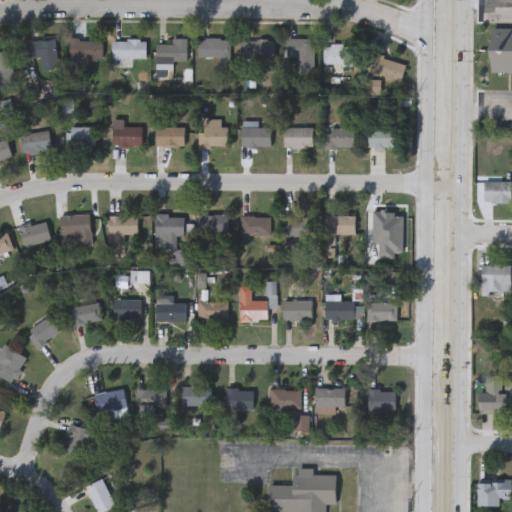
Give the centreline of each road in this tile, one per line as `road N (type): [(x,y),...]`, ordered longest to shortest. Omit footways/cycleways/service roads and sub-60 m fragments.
road 1 (primary): [(440,511),(444,0)]
road 2 (residential): [(24,473),(37,393),(66,369),(105,355),(441,358)]
road 3 (residential): [(0,10),(279,9),(353,13),(444,33)]
road 4 (residential): [(0,203),(104,188),(413,185)]
